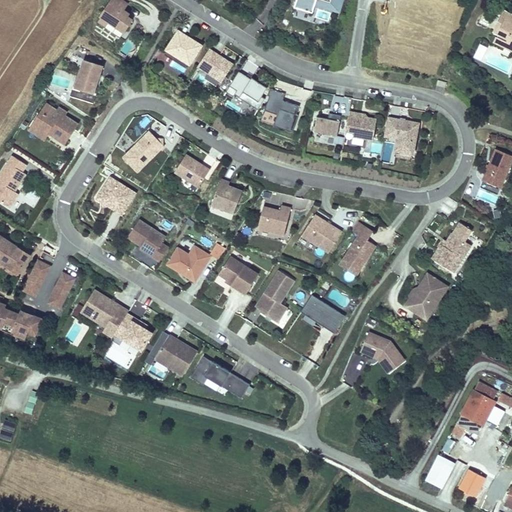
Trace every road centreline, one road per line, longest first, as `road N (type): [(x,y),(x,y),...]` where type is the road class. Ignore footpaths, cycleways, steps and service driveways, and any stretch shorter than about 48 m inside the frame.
road 1 (residential): [(304,443),(313,406),(301,385),(76,241),(63,224),(63,203),(114,121),(137,103),(155,104),(222,148),(278,171),(416,198),(442,193),(466,159),(454,111),(432,96),(350,83)]
road 2 (track): [(304,443),(0,357)]
road 3 (unknown): [(511,319),(445,345),(363,469)]
road 4 (residential): [(350,83),(282,63),(180,0)]
road 5 (unclassified): [(453,511),(304,443)]
